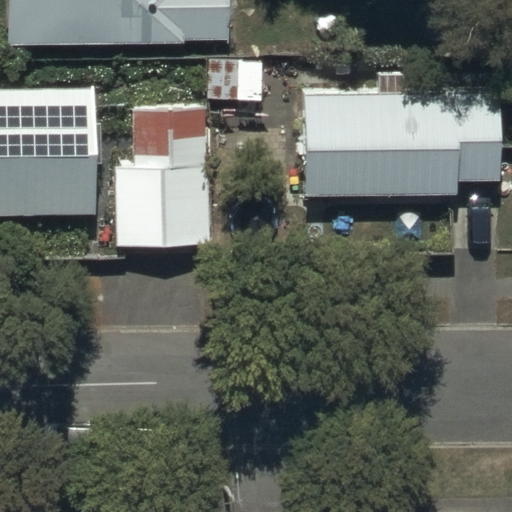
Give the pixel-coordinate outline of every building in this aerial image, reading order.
[(3,0),(4,39),(224,39),(224,0),(3,0)] [(205,56),(204,96),(257,97),(259,58),(205,56)] [(489,82),(294,88),(297,193),(452,189),(452,172),(492,171),(489,82)] [(0,207),(91,206),(88,86),(0,88),(0,207)] [(205,241),(202,105),(127,104),(127,157),(111,157),(110,242),(205,241)]
